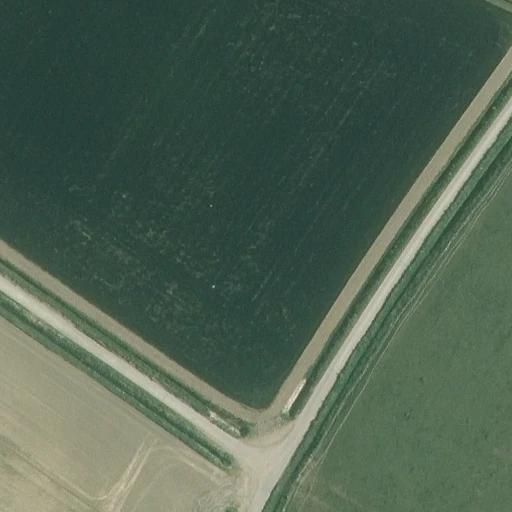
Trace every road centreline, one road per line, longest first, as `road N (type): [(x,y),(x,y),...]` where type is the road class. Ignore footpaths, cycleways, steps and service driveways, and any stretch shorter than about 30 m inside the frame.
road 1 (unclassified): [(269,468),(511,109)]
road 2 (unclassified): [(269,468),(0,281)]
